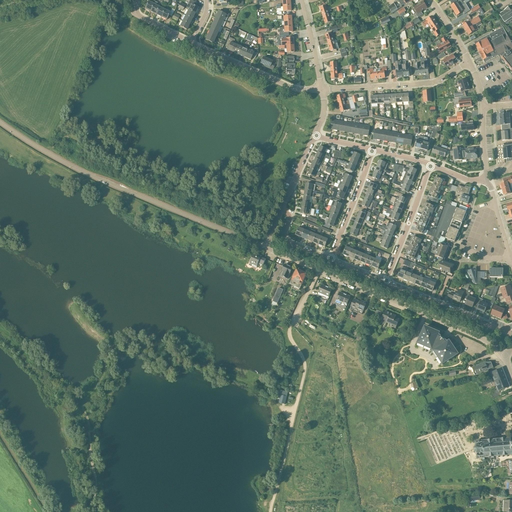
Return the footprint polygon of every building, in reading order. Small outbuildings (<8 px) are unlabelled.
[(190,0),(186,9),(188,10),(195,14),(198,8),(195,7),(197,3),(191,0),(190,0)] [(460,1),(457,2),(455,0),(452,0),(450,2),(453,5),(451,6),(454,11),(465,4),(470,1),(469,0),(462,0),(463,2),(461,3),(460,1)] [(150,11),(154,4),(148,2),(145,9),(150,11)] [(423,15),(421,12),(427,8),(423,2),(412,9),(413,10),(413,11),(415,14),(416,14),(418,18),(423,15)] [(156,14),(159,7),(154,4),(150,11),(156,14)] [(454,11),(457,15),(468,8),(465,4),(454,11)] [(329,14),(326,5),(320,7),(323,16),(329,14)] [(480,8),(478,5),(471,10),(473,13),(480,8)] [(161,17),(165,10),(159,7),(156,14),(161,17)] [(401,17),(406,14),(404,12),(406,11),(404,8),(398,11),(401,17)] [(170,13),(165,10),(161,17),(167,20),(169,15),(171,16),(174,11),(172,10),(170,13)] [(192,19),(195,14),(188,10),(185,16),(192,19)] [(229,14),(226,13),(225,14),(218,11),(216,17),(223,20),(225,17),(228,18),(229,14)] [(504,11),(500,14),(506,24),(511,21),(504,11)] [(323,16),(325,24),(331,22),(329,14),(323,16)] [(190,25),(192,19),(185,16),(183,21),(190,25)] [(437,22),(432,16),(426,20),(422,23),(425,26),(428,24),(430,27),(437,22)] [(221,26),(223,20),(216,17),(213,23),(221,26)] [(463,26),(466,31),(475,25),(481,21),(478,17),(463,26)] [(187,30),(190,25),(183,21),(180,27),(187,30)] [(466,31),(469,35),(479,29),(478,27),(482,24),(481,22),(481,21),(475,25),(466,31)] [(436,37),(440,35),(438,31),(441,29),(437,22),(430,27),(436,37)] [(218,32),(221,26),(213,23),(211,29),(218,32)] [(485,63),(500,55),(502,58),(501,58),(502,60),(500,62),(502,65),(505,63),(511,71),(511,44),(503,27),(489,35),(474,43),(485,63)] [(215,38),(218,32),(211,29),(208,34),(215,38)] [(325,35),(328,43),(334,41),(334,42),(336,41),(335,38),(333,39),(331,33),(325,35)] [(213,43),(215,38),(208,34),(206,40),(213,43)] [(233,52),(235,48),(236,45),(233,44),(235,40),(229,37),(225,47),(228,48),(227,50),(233,52)] [(286,38),(286,39),(281,39),(281,44),(278,44),(279,46),(281,46),(293,45),(293,41),(294,41),(294,39),(293,39),(293,38),(286,38)] [(448,41),(447,41),(445,38),(442,40),(443,43),(438,46),(441,52),(451,47),(448,41)] [(334,41),(328,43),(331,52),(337,50),(334,42),(334,41)] [(239,55),(242,48),(236,45),(235,48),(233,52),(239,55)] [(245,57),(248,50),(242,48),(239,55),(245,57)] [(248,50),(245,57),(250,60),(254,53),(248,50)] [(454,57),(453,54),(443,61),(442,62),(441,62),(441,63),(441,64),(442,65),(443,65),(444,65),(445,65),(447,68),(454,63),(453,62),(456,60),(457,60),(457,59),(457,58),(457,57),(456,57),(456,56),(455,56),(455,57),(454,57)] [(266,59),(263,57),(263,58),(262,58),(261,60),(262,61),(260,63),(267,66),(266,67),(272,70),(275,64),(272,63),(272,62),(269,60),(269,59),(267,58),(266,59)] [(421,63),(423,75),(429,74),(428,62),(427,63),(427,59),(421,60),(421,63)] [(402,63),(401,62),(396,62),(397,64),(395,64),(397,78),(403,77),(402,63)] [(403,77),(410,77),(409,65),(406,65),(406,62),(402,63),(403,77)] [(416,76),(423,75),(421,63),(414,64),(416,76)] [(294,75),(295,64),(286,64),(286,74),(294,75)] [(378,79),(385,78),(385,72),(387,72),(387,66),(381,67),(381,71),(377,71),(378,79)] [(377,71),(373,71),(373,69),(367,70),(368,73),(370,73),(371,79),(378,79),(377,71)] [(337,71),(331,71),(332,79),(343,79),(343,74),(337,74),(337,71)] [(467,97),(465,91),(470,89),(467,79),(458,82),(462,92),(461,93),(454,94),(454,98),(467,97)] [(495,88),(488,93),(491,97),(498,92),(495,88)] [(424,103),(432,102),(431,91),(423,91),(424,103)] [(339,104),(345,102),(344,99),(346,98),(345,94),(337,96),(339,104)] [(460,107),(472,106),(471,99),(459,101),(460,107)] [(341,112),(351,110),(349,101),(345,102),(339,104),(341,112)] [(501,124),(501,125),(510,124),(510,118),(511,117),(511,112),(509,113),(500,114),(500,116),(499,116),(499,118),(501,118),(501,121),(500,122),(500,124),(501,124)] [(338,130),(340,121),(332,120),(330,129),(338,130)] [(345,132),(347,122),(340,121),(338,130),(345,132)] [(353,133),(355,124),(347,122),(345,132),(353,133)] [(368,136),(371,123),(369,123),(368,126),(362,125),(361,135),(368,136)] [(361,135),(362,125),(355,124),(353,133),(361,135)] [(381,140),(382,131),(375,129),(373,139),(381,140)] [(511,129),(502,130),(502,132),(502,141),(508,140),(508,138),(511,138),(511,129)] [(388,142),(390,132),(382,131),(381,140),(388,142)] [(396,143),(398,133),(390,132),(388,142),(396,143)] [(403,144),(405,135),(398,133),(396,143),(403,144)] [(411,146),(413,136),(405,135),(403,144),(411,146)] [(415,147),(421,149),(424,141),(421,141),(421,139),(418,138),(417,140),(415,147)] [(421,149),(428,151),(430,141),(427,140),(428,139),(425,138),(424,141),(421,149)] [(507,162),(511,161),(511,144),(510,145),(510,143),(504,143),(504,146),(503,146),(504,159),(507,159),(507,162)] [(441,149),(439,155),(445,157),(448,147),(442,145),(441,146),(441,149)] [(324,155),(328,156),(330,151),(327,149),(321,146),(318,152),(324,155)] [(439,155),(441,149),(434,147),(432,153),(439,155)] [(460,150),(460,148),(453,149),(455,161),(462,160),(462,159),(466,158),(466,159),(478,158),(476,149),(474,149),(474,148),(465,149),(460,150)] [(328,156),(324,155),(318,152),(316,158),(324,161),(326,158),(329,160),(331,158),(328,156)] [(358,161),(360,155),(354,153),(353,155),(350,154),(349,157),(352,158),(358,161)] [(327,169),(328,167),(323,165),(324,161),(316,158),(313,163),(319,166),(327,169)] [(338,159),(337,162),(346,165),(345,168),(347,169),(354,172),(356,166),(350,164),(338,159)] [(384,169),(386,170),(388,164),(380,161),(377,166),(384,169)] [(327,169),(319,166),(313,163),(311,168),(317,171),(318,168),(321,170),(321,169),(326,171),(327,169)] [(377,166),(375,172),(381,174),(383,175),(385,172),(389,174),(390,171),(386,170),(384,169),(377,166)] [(321,173),(317,171),(311,168),(308,174),(314,177),(315,175),(319,176),(321,173)] [(415,176),(417,170),(411,168),(410,171),(405,169),(404,171),(406,172),(408,173),(415,176)] [(383,175),(381,174),(375,172),(373,177),(375,178),(374,181),(380,183),(382,178),(387,180),(388,177),(383,175)] [(415,176),(408,173),(406,172),(404,178),(412,181),(415,176)] [(338,177),(344,180),(350,183),(353,177),(346,174),(346,175),(344,173),(342,177),(339,175),(338,177)] [(340,181),(339,185),(348,188),(350,183),(344,180),(338,177),(337,180),(340,181)] [(510,187),(509,187),(508,185),(511,184),(511,181),(511,177),(503,179),(504,183),(501,184),(502,189),(510,187)] [(399,179),(398,182),(410,187),(412,181),(404,178),(402,181),(399,179)] [(435,179),(434,182),(443,186),(445,181),(435,178),(435,179)] [(408,192),(410,187),(398,182),(394,180),(393,183),(400,186),(400,187),(402,188),(401,192),(405,194),(406,192),(408,192)] [(441,190),(443,186),(434,182),(433,184),(432,187),(441,190)] [(369,189),(375,191),(378,186),(371,183),(369,189)] [(339,185),(338,188),(334,186),(333,188),(333,189),(339,191),(346,194),(348,188),(339,185)] [(452,186),(451,189),(450,192),(455,194),(455,196),(458,197),(458,195),(459,194),(456,193),(458,188),(452,186)] [(458,188),(456,193),(459,194),(462,195),(466,196),(468,189),(458,186),(458,188)] [(430,191),(439,195),(441,190),(432,187),(430,191)] [(502,189),(504,195),(510,194),(509,190),(510,190),(510,187),(502,189)] [(333,188),(331,191),(334,192),(332,198),(340,201),(341,199),(343,199),(346,194),(339,191),(333,189),(333,188)] [(380,196),(381,194),(377,192),(375,191),(369,189),(367,194),(373,197),(375,198),(377,195),(380,196)] [(440,195),(439,195),(430,191),(429,193),(430,193),(429,196),(432,198),(431,201),(437,203),(440,195)] [(371,202),(373,197),(367,194),(364,200),(371,202)] [(313,197),(304,195),(303,201),(312,203),(317,204),(317,201),(313,201),(313,197)] [(466,196),(462,195),(460,202),(468,204),(470,198),(466,196)] [(392,199),(404,204),(407,199),(400,196),(399,199),(397,198),(396,198),(393,197),(392,199)] [(402,210),(404,204),(392,199),(391,201),(395,203),(393,206),(402,210)] [(376,207),(377,205),(373,203),(371,202),(364,200),(362,206),(368,208),(371,209),(372,206),(376,207)] [(336,202),(333,201),(331,206),(340,210),(342,204),(336,202)] [(424,208),(433,212),(435,213),(438,205),(432,202),(430,205),(426,204),(424,208)] [(440,236),(455,242),(466,212),(446,204),(434,237),(439,239),(440,236)] [(338,216),(340,210),(331,206),(329,212),(338,216)] [(393,206),(392,209),(385,207),(384,209),(387,210),(400,215),(402,210),(393,206)] [(424,210),(423,213),(431,216),(433,212),(424,208),(423,210),(424,210)] [(397,221),(400,215),(387,210),(386,212),(390,214),(389,217),(391,218),(397,221)] [(360,211),(357,217),(364,220),(366,220),(366,221),(368,217),(369,217),(371,213),(367,212),(366,214),(360,211)] [(335,221),(338,216),(329,212),(331,213),(329,219),(335,221)] [(430,221),(431,216),(423,213),(422,212),(421,214),(422,214),(421,217),(430,221)] [(372,225),(372,223),(366,221),(366,220),(364,220),(357,217),(355,223),(361,225),(364,226),(365,223),(372,225)] [(419,222),(428,225),(430,221),(421,217),(420,217),(420,219),(419,222)] [(324,223),(323,226),(329,229),(330,226),(333,227),(335,221),(329,219),(327,218),(326,220),(324,223)] [(417,226),(426,230),(428,225),(419,222),(418,222),(418,223),(417,226)] [(366,231),(363,229),(364,226),(361,225),(355,223),(353,228),(359,231),(362,232),(365,233),(366,231)] [(396,227),(390,224),(388,223),(387,226),(383,225),(382,227),(394,232),(396,227)] [(424,235),(424,234),(426,235),(428,231),(426,230),(417,226),(416,228),(415,231),(424,235)] [(392,238),(394,232),(382,227),(381,229),(385,231),(383,234),(386,235),(392,238)] [(302,238),(305,230),(299,228),(296,235),(302,238)] [(353,228),(350,234),(357,236),(358,233),(361,235),(362,232),(359,231),(353,228)] [(311,232),(305,230),(302,238),(308,240),(311,231),(311,232)] [(313,242),(316,235),(314,234),(315,231),(312,230),(311,231),(308,240),(313,242)] [(392,238),(386,235),(383,234),(382,237),(378,236),(377,238),(381,240),(383,241),(390,243),(392,238)] [(319,245),(322,237),(316,235),(313,242),(319,245)] [(428,245),(427,246),(421,243),(422,240),(423,238),(418,236),(417,239),(413,237),(412,238),(412,239),(411,241),(420,245),(427,248),(429,249),(430,245),(428,245)] [(325,247),(328,240),(322,237),(319,245),(325,247)] [(387,249),(390,243),(383,241),(381,246),(387,249)] [(411,243),(409,246),(418,249),(420,245),(411,241),(410,243),(411,243)] [(445,260),(449,247),(440,243),(438,248),(437,247),(435,251),(437,252),(435,256),(439,258),(438,260),(441,261),(442,259),(445,260)] [(416,254),(418,249),(409,246),(408,247),(409,248),(408,250),(416,254)] [(352,249),(346,247),(343,254),(349,257),(352,249)] [(355,259),(358,252),(352,249),(349,257),(355,259)] [(406,255),(410,257),(409,260),(416,262),(419,255),(416,254),(408,250),(407,250),(406,252),(407,252),(406,255)] [(361,262),(364,254),(358,252),(355,259),(361,262)] [(261,257),(262,256),(258,254),(256,257),(253,256),(250,264),(257,267),(259,264),(263,266),(266,259),(261,257)] [(366,264),(369,257),(364,254),(361,262),(366,264)] [(372,266),(375,259),(369,257),(366,264),(372,266)] [(378,269),(381,261),(375,259),(372,266),(378,269)] [(453,275),(455,269),(453,268),(454,265),(444,261),(445,260),(442,259),(441,261),(438,269),(442,271),(442,273),(446,274),(446,272),(453,275)] [(290,274),(293,268),(285,265),(282,271),(290,274)] [(408,270),(402,267),(398,277),(404,279),(407,272),(408,270)] [(503,278),(503,269),(494,269),(494,268),(490,267),(490,275),(487,275),(487,281),(490,281),(495,281),(495,278),(503,278)] [(478,284),(481,284),(481,278),(487,279),(487,272),(477,272),(477,269),(476,269),(467,271),(471,279),(474,284),(477,284),(478,284)] [(299,290),(306,274),(297,270),(290,286),(299,290)] [(410,282),(413,274),(407,272),(404,279),(410,282)] [(415,284),(418,277),(413,274),(410,282),(415,284)] [(421,286),(424,279),(418,277),(415,284),(421,286)] [(427,289),(430,281),(424,279),(421,286),(427,289)] [(427,289),(433,291),(437,281),(431,279),(430,281),(427,289)] [(329,297),(332,289),(322,285),(318,293),(317,296),(318,297),(319,297),(319,298),(320,299),(321,300),(323,301),(325,301),(327,301),(328,300),(329,297)] [(271,305),(276,307),(283,290),(279,288),(271,305)] [(472,307),(476,299),(469,297),(471,290),(468,289),(465,298),(468,299),(465,305),(472,307)] [(464,292),(458,290),(457,292),(456,292),(455,295),(454,298),(453,299),(460,302),(464,292)] [(346,308),(350,297),(340,292),(337,300),(336,302),(336,303),(335,304),(336,305),(337,304),(337,305),(338,306),(338,307),(342,308),(343,308),(345,308),(346,308)] [(476,304),(479,306),(478,309),(480,311),(480,312),(483,313),(484,312),(487,304),(485,303),(486,301),(479,298),(476,304)] [(363,312),(366,305),(365,305),(366,303),(361,301),(361,302),(354,299),(351,307),(350,310),(349,309),(346,316),(355,320),(358,313),(362,314),(363,312)] [(496,317),(500,308),(495,306),(491,315),(496,317)] [(505,315),(503,314),(505,310),(500,308),(496,317),(501,319),(501,318),(505,320),(508,319),(507,314),(505,315)] [(395,318),(396,316),(385,311),(383,316),(382,315),(379,322),(386,325),(387,323),(392,326),(391,327),(396,329),(400,320),(395,318)] [(443,364),(458,354),(448,340),(445,341),(444,341),(444,340),(441,337),(440,337),(441,334),(425,327),(418,344),(418,343),(432,349),(435,351),(434,351),(443,364),(442,364),(443,364)] [(475,375),(494,368),(491,362),(486,363),(472,368),(475,375)] [(496,382),(507,378),(504,368),(492,373),(496,382)] [(500,391),(511,387),(507,378),(496,382),(500,391)] [(511,443),(511,444),(511,438),(483,441),(476,441),(476,446),(474,449),(475,452),(477,454),(478,459),(507,456),(507,457),(508,456),(511,456),(511,455),(511,452),(511,449),(511,443)] [(511,473),(511,461),(502,462),(502,467),(506,467),(506,469),(508,469),(509,475),(511,475),(510,473),(511,473)] [(511,511),(511,501),(502,501),(501,511),(511,511)]
